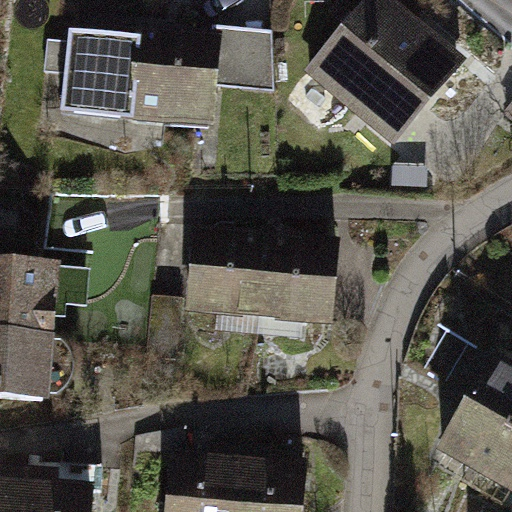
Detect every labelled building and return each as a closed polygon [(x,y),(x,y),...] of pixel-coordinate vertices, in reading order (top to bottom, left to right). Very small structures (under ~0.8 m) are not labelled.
[(493,70),(418,0),(394,0),(326,72),(413,154),(493,70)] [(252,48),(41,33),(35,121),(246,136),(252,48)] [(367,239),(216,223),(205,319),(356,335),(367,239)] [(0,413),(87,419),(97,269),(0,262),(0,413)] [(511,376),(461,460),(511,490),(511,376)] [(323,511),(327,475),(184,461),(178,511),(323,511)] [(118,511),(121,494),(0,481),(0,511),(118,511)]
